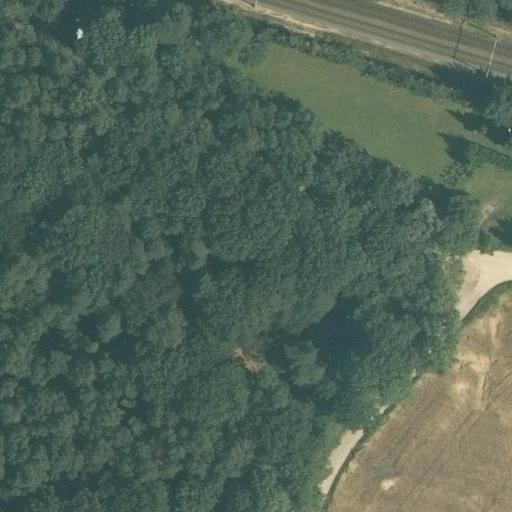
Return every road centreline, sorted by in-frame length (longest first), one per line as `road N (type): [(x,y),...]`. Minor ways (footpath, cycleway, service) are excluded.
road 1 (track): [(497,270),(374,222),(0,13)]
road 2 (track): [(497,270),(351,438),(310,511)]
